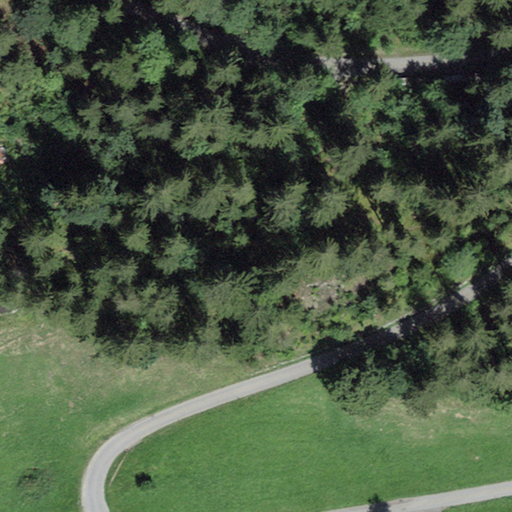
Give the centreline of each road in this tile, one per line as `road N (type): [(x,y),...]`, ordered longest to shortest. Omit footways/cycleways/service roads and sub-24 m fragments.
road 1 (residential): [(511,263),(401,328),(129,437),(99,465),(97,511)]
road 2 (residential): [(108,0),(294,61),(347,67),(511,58)]
road 3 (residential): [(381,511),(511,489)]
